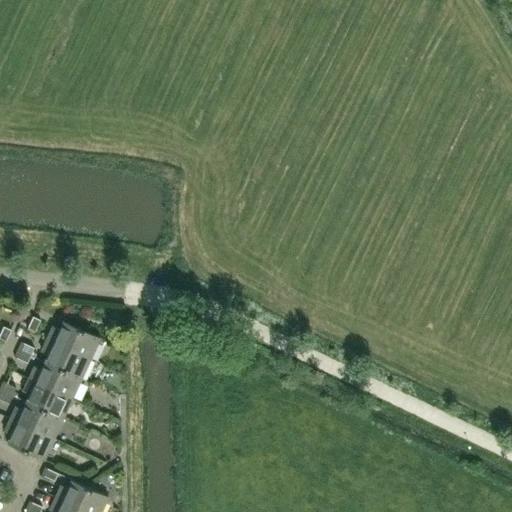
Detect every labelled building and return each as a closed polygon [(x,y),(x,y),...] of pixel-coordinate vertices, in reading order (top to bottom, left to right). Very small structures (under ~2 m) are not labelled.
[(34,332),(40,319),(32,316),(26,328),(34,332)] [(89,357),(99,337),(62,320),(58,329),(52,326),(46,338),(89,357)] [(0,340),(5,343),(11,330),(3,326),(0,331),(0,340)] [(80,377),(89,357),(46,338),(40,350),(47,353),(44,360),(80,377)] [(30,354),(33,346),(20,341),(17,348),(30,354)] [(27,362),(30,354),(17,348),(13,356),(27,362)] [(71,398),(80,377),(44,360),(40,369),(33,365),(27,378),(71,398)] [(64,413),(71,398),(27,378),(22,390),(28,393),(25,400),(62,417),(64,413)] [(0,388),(12,394),(15,387),(2,381),(0,385),(0,388)] [(0,398),(8,402),(12,394),(0,388),(0,398)] [(53,438),(62,417),(25,400),(21,408),(15,406),(10,418),(53,438)] [(43,459),(53,438),(10,418),(4,431),(10,434),(6,442),(43,459)] [(54,480),(57,472),(44,466),(41,474),(54,480)] [(88,511),(99,511),(107,496),(71,479),(67,488),(60,484),(55,497),(88,511)] [(88,511),(55,497),(49,510),(54,511),(88,511)] [(35,511),(39,511),(42,506),(28,500),(25,508),(35,511)]
